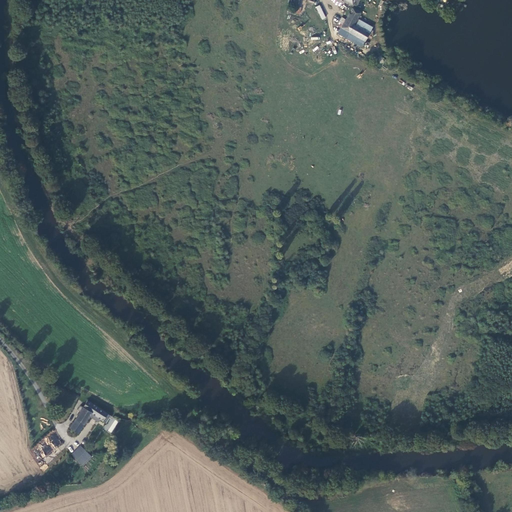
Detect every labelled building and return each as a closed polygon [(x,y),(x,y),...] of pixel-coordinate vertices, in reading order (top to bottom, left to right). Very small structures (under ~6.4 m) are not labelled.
[(315,7),(322,20),(327,17),(319,5),(315,7)] [(364,40),(368,32),(354,24),(356,19),(360,13),(352,7),(346,18),(341,26),(364,40)] [(368,32),(371,27),(356,19),(354,24),(368,32)] [(361,45),(364,40),(341,26),(338,32),(361,45)] [(373,35),(368,32),(364,40),(368,43),(373,35)] [(107,423),(111,416),(87,401),(85,405),(70,429),(77,434),(90,413),(107,423)] [(42,459),(60,442),(53,434),(34,451),(42,459)] [(82,464),(91,456),(86,450),(77,459),(82,464)] [(40,468),(44,471),(49,467),(45,463),(40,468)]
